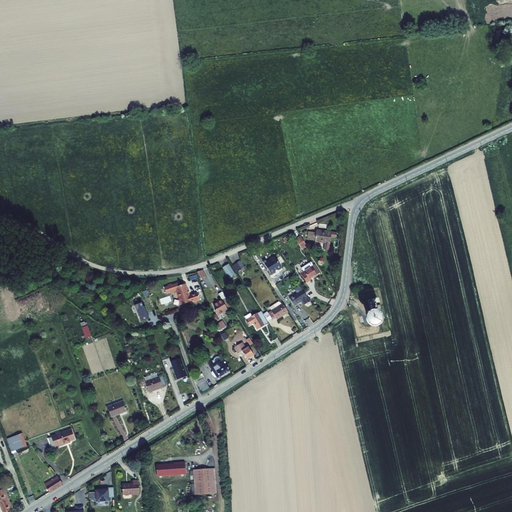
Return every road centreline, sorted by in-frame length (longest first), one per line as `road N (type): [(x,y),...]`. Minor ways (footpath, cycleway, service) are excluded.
road 1 (tertiary): [(28,511),(332,315),(363,199),(511,127)]
road 2 (track): [(0,218),(87,263),(154,274),(216,260),(360,202)]
